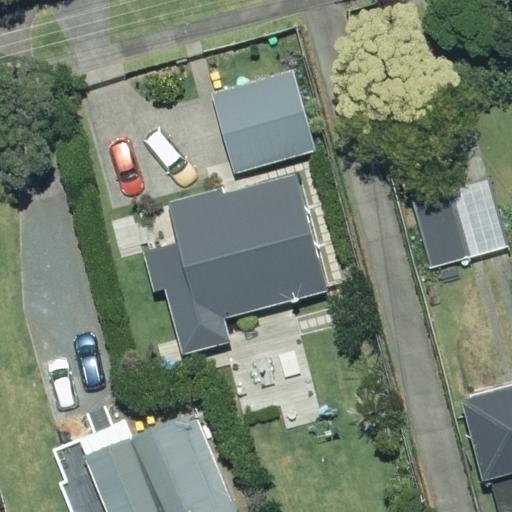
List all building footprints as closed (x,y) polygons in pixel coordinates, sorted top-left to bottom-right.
[(215,98),(235,177),(316,156),(296,78),(215,98)] [(166,297),(180,361),(229,350),(223,322),(329,297),(327,288),(354,283),(345,247),(316,254),(299,178),(168,210),(177,252),(143,260),(153,300),(166,297)] [(410,202),(431,274),(509,251),(488,180),(410,202)] [(511,393),(461,407),(483,489),(511,481),(511,393)] [(233,511),(197,421),(87,465),(105,511),(233,511)]
